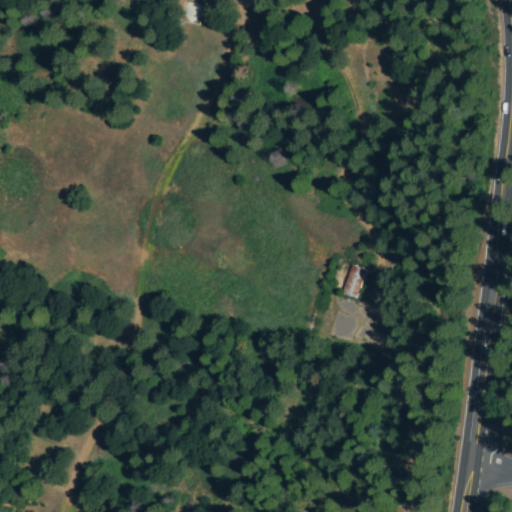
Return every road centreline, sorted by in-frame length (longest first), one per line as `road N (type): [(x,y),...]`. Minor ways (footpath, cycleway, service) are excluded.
road 1 (secondary): [(464,511),(511,151),(508,0)]
road 2 (track): [(71,511),(139,265)]
